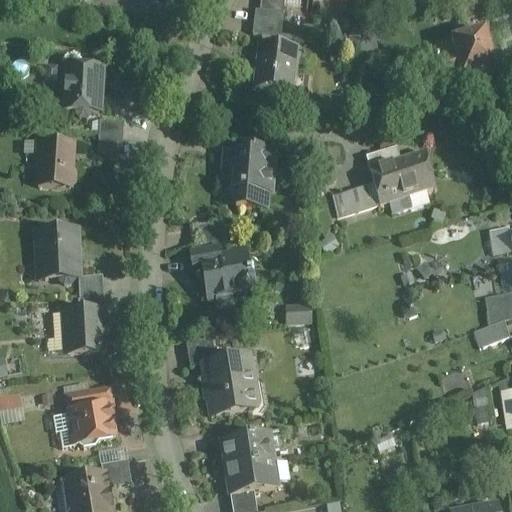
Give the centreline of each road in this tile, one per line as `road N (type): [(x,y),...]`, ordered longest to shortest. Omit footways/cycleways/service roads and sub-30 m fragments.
road 1 (residential): [(177,511),(131,249),(179,66),(211,0)]
road 2 (unknown): [(511,106),(284,129),(179,66)]
